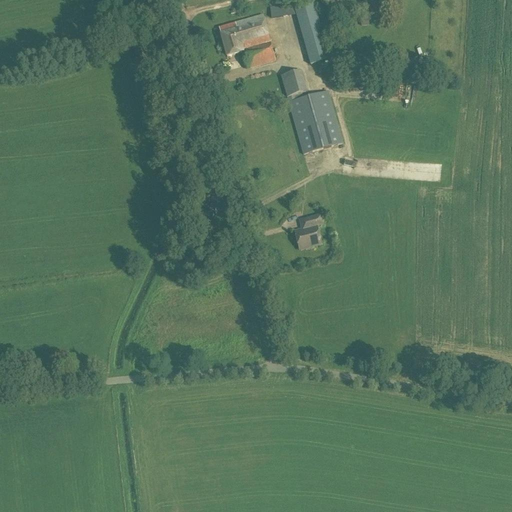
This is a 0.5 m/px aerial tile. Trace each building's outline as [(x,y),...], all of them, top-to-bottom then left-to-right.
[(318,0),(327,16),(342,9),(337,0),(318,0)] [(366,0),(367,16),(383,15),(386,15),(385,0),(366,0)] [(329,61),(314,3),(294,8),(310,66),(328,61),(329,61)] [(271,19),(294,16),(293,5),(270,8),(271,19)] [(273,61),(260,16),(217,28),(219,35),(218,35),(225,58),(240,53),(245,70),(273,61)] [(308,97),(301,71),(281,77),(303,156),(344,145),(329,92),(308,97)] [(297,251),(321,245),(316,228),(324,225),(322,215),(318,216),(299,221),(301,231),(292,233),(297,251)]
